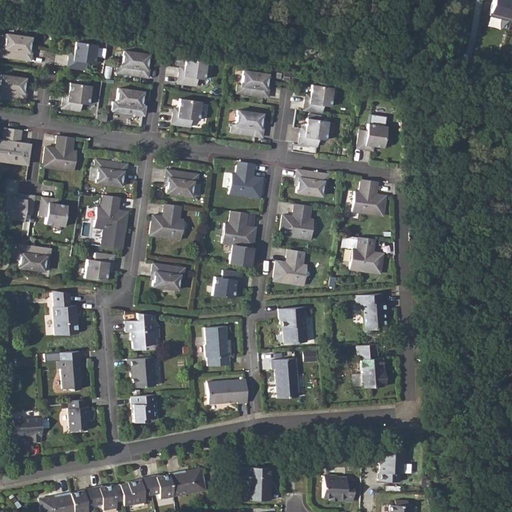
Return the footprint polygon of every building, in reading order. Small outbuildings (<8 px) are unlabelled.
[(511,18),(511,16),(511,3),(508,3),(508,0),(492,0),(489,15),(511,21),(511,18)] [(0,45),(0,55),(30,60),(32,47),(30,46),(31,41),(31,40),(31,37),(6,33),(4,46),(0,45)] [(72,57),(68,57),(67,67),(85,69),(86,63),(93,64),(96,45),(74,42),(73,51),(72,57)] [(118,64),(116,72),(147,77),(150,63),(147,62),(147,60),(148,55),(123,51),(121,65),(118,64)] [(182,73),(178,73),(177,82),(195,85),(196,78),(203,79),(206,60),(185,56),(183,68),(182,73)] [(238,84),(236,92),(268,97),(270,82),(267,82),(268,74),(243,71),(241,84),(238,84)] [(0,97),(23,101),(26,87),(23,87),(24,79),(0,75),(0,97)] [(65,98),(62,98),(61,107),(78,110),(79,103),(87,104),(90,86),(68,83),(66,93),(65,98)] [(304,100),(302,109),(320,112),(322,106),(328,106),(328,105),(330,88),(310,85),(308,96),(307,100),(304,100)] [(112,100),(111,109),(117,110),(141,113),(144,99),(141,99),(141,93),(142,91),(117,87),(115,100),(112,100)] [(177,114),(173,114),(171,123),(189,126),(190,119),(198,121),(201,101),(179,98),(178,109),(177,114)] [(231,124),(230,132),(261,136),(264,122),(261,122),(262,115),(237,111),(235,124),(231,124)] [(369,122),(385,124),(386,115),(369,113),(369,122)] [(303,132),(299,132),(297,142),(316,145),(318,139),(323,139),(326,120),(305,117),(303,128),(303,132)] [(355,148),(365,149),(366,146),(371,146),(382,148),(385,126),(366,123),(365,130),(358,129),(355,148)] [(20,129),(4,127),(2,140),(0,139),(0,159),(25,163),(28,144),(18,142),(20,129)] [(73,137),(55,134),(53,147),(44,146),(41,167),(71,170),(75,150),(71,150),(73,137)] [(96,159),(93,173),(96,174),(94,181),(119,185),(121,172),(125,172),(126,163),(96,159)] [(254,163),(237,161),(235,172),(231,172),(228,192),(258,196),(261,176),(251,175),(254,163)] [(165,169),(162,187),(164,186),(164,191),(189,195),(191,182),(194,182),(196,174),(165,169)] [(326,174),(296,169),(294,184),(296,184),(295,191),(320,195),(322,181),(325,182),(326,174)] [(376,181),(360,179),(358,191),(354,191),(351,208),(351,211),(382,215),(385,195),(374,194),(376,181)] [(22,198),(17,197),(6,195),(3,216),(22,219),(24,212),(30,213),(33,196),(22,194),(22,198)] [(118,196),(102,194),(100,207),(96,206),(93,226),(123,231),(126,211),(116,209),(117,203),(118,196)] [(51,198),(40,197),(37,214),(45,215),(44,222),(62,225),(65,204),(54,203),(50,202),(51,198)] [(148,233),(148,234),(180,239),(183,219),(178,218),(180,205),(163,203),(161,215),(151,214),(148,233)] [(310,205),(294,203),(292,216),(282,214),(279,235),(309,239),(312,219),(309,219),(310,205)] [(246,212),(230,210),(228,223),(224,223),(223,232),(222,234),(221,243),(251,247),(254,227),(244,226),(246,212)] [(247,224),(256,225),(257,213),(249,212),(247,224)] [(373,238),(357,236),(355,248),(351,248),(348,267),(379,272),(381,252),(371,250),(373,238)] [(18,243),(15,258),(18,259),(16,266),(42,270),(44,256),(48,257),(49,248),(18,243)] [(305,251),(287,248),(287,253),(286,260),(275,259),(273,279),(303,283),(306,263),(303,263),(305,251)] [(104,278),(106,268),(106,264),(111,265),(113,255),(99,252),(94,251),(94,257),(87,257),(84,275),(104,278)] [(151,263),(149,277),(152,278),(151,279),(151,285),(175,288),(177,274),(180,275),(182,267),(151,263)] [(232,296),(234,288),(235,283),(239,283),(241,270),(222,268),(221,275),(215,274),(212,293),(232,296)] [(68,292),(53,290),(54,306),(52,306),(54,329),(54,334),(77,332),(75,304),(69,304),(68,292)] [(381,292),(354,294),(354,303),(361,303),(362,328),(363,328),(364,332),(366,334),(372,334),(374,331),(374,327),(383,327),(382,310),(383,310),(383,301),(381,301),(381,292)] [(304,309),(304,306),(277,307),(278,318),(279,318),(279,325),(281,325),(282,341),(306,339),(304,309)] [(135,319),(124,319),(124,331),(132,331),(131,348),(142,348),(142,343),(157,343),(157,312),(135,312),(135,319)] [(205,345),(203,347),(204,355),(206,357),(206,364),(228,363),(228,360),(228,356),(229,356),(229,349),(229,345),(226,345),(225,325),(204,327),(205,345)] [(375,343),(355,344),(355,358),(359,358),(360,373),(359,373),(359,387),(383,385),(383,374),(382,374),(381,356),(376,357),(375,343)] [(152,356),(126,358),(127,367),(130,367),(131,387),(138,386),(141,386),(147,385),(154,385),(152,356)] [(294,357),(270,359),(271,370),(273,369),(275,398),(297,397),(295,363),(294,357)] [(77,358),(60,360),(60,368),(62,389),(67,388),(67,391),(78,390),(77,376),(80,376),(78,358),(77,358)] [(245,401),(244,378),(206,381),(207,401),(236,400),(237,401),(245,401)] [(159,393),(129,396),(130,408),(132,408),(133,423),(149,422),(149,418),(156,418),(155,402),(160,401),(159,393)] [(84,399),(68,400),(69,407),(66,408),(68,430),(86,428),(85,420),(87,420),(87,416),(90,415),(90,406),(85,406),(84,399)] [(40,441),(39,415),(12,417),(13,433),(16,433),(17,439),(31,438),(32,441),(40,441)] [(379,464),(378,464),(378,472),(376,472),(376,481),(397,482),(397,474),(400,474),(401,464),(402,463),(403,449),(381,448),(380,457),(379,464)] [(243,479),(243,499),(268,500),(269,482),(267,482),(268,468),(247,466),(246,479),(243,479)] [(183,470),(167,473),(171,495),(189,492),(203,489),(202,481),(204,481),(203,474),(200,474),(199,468),(184,471),(183,470)] [(167,473),(146,477),(149,492),(157,491),(158,497),(171,495),(167,473)] [(321,498),(329,498),(334,498),(335,500),(343,500),(343,501),(351,501),(351,482),(344,481),(344,478),(334,477),(334,476),(322,475),(321,498)] [(149,492),(146,477),(127,481),(127,482),(119,483),(123,504),(144,501),(143,493),(149,492)] [(111,485),(89,489),(92,506),(100,505),(101,511),(116,508),(111,485)] [(89,489),(68,492),(71,511),(86,511),(85,507),(92,506),(89,489)] [(71,511),(68,492),(52,495),(52,496),(37,499),(39,507),(36,508),(37,511),(71,511)]
